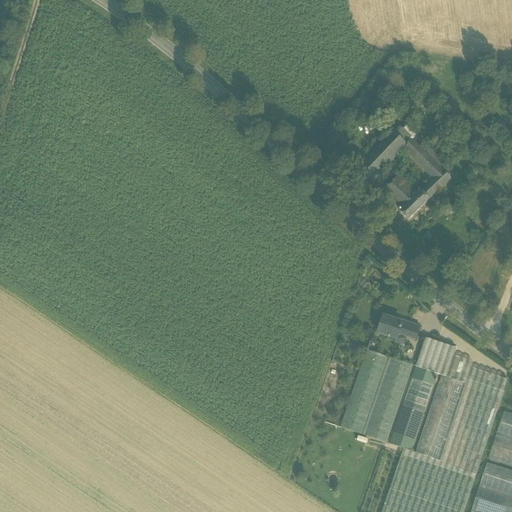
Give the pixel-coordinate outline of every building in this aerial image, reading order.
[(464,124),(455,124),(454,135),(463,136),(464,124)] [(391,131),(356,169),(372,184),(377,178),(404,150),(407,147),(407,146),(391,131)] [(419,148),(412,141),(407,146),(407,147),(404,150),(410,157),(419,148)] [(425,154),(419,148),(410,157),(433,180),(442,171),(425,154)] [(433,180),(426,187),(435,195),(454,176),(446,168),(448,167),(430,150),(425,154),(442,171),(433,180)] [(417,194),(399,177),(387,188),(377,178),(372,184),(400,211),(417,194)] [(400,211),(399,213),(408,221),(435,195),(426,187),(421,192),(420,191),(417,194),(400,211)] [(395,322),(383,318),(378,334),(396,340),(399,332),(406,335),(405,337),(415,340),(419,329),(395,320),(395,322)] [(399,332),(396,340),(403,343),(405,337),(406,335),(399,332)] [(437,375),(441,375),(451,379),(460,353),(461,351),(426,338),(415,368),(437,375)] [(366,351),(340,428),(361,436),(388,358),(366,351)] [(460,353),(451,379),(460,382),(466,365),(469,356),(460,353)] [(391,359),(364,437),(386,444),(412,367),(391,359)] [(470,379),(503,390),(506,379),(466,365),(460,382),(468,385),(470,379)] [(433,387),(437,375),(415,368),(411,380),(433,387)] [(441,375),(414,454),(441,463),(468,385),(460,382),(451,379),(441,375)] [(403,450),(402,452),(381,511),(462,511),(503,390),(470,379),(468,385),(441,463),(414,454),(411,452),(403,450)] [(411,380),(389,445),(403,450),(411,452),(433,387),(411,380)] [(511,414),(503,412),(496,434),(511,439),(511,414)] [(511,443),(495,438),(488,460),(511,467),(511,443)] [(511,471),(487,463),(479,486),(511,496),(511,471)] [(511,511),(511,499),(478,489),(471,511),(474,511),(511,511)]
